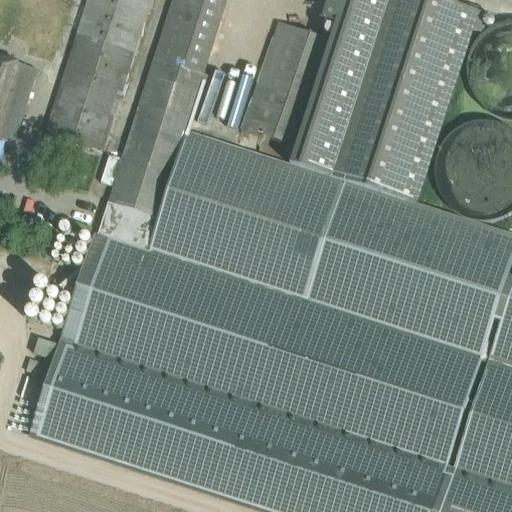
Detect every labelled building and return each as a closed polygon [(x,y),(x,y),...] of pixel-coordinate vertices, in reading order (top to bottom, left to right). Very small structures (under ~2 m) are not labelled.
[(511,511),(511,233),(423,204),(485,15),(439,0),(357,0),(303,165),(191,129),(208,76),(204,75),(228,0),(174,0),(33,439),(260,511),(511,511)] [(89,0),(45,136),(65,142),(106,155),(156,0),(89,0)] [(511,27),(510,28),(502,30),(494,33),(487,38),(481,45),(476,52),(473,60),(471,68),(471,77),(472,85),(475,93),(480,101),(486,107),(493,112),(501,116),(509,118),(511,118),(511,27)] [(0,56),(0,140),(0,139),(16,144),(41,70),(0,56)] [(511,136),(506,133),(497,130),(489,129),(480,129),(472,131),(464,135),(457,140),(451,146),(446,154),(443,162),(441,170),(441,179),(443,187),(446,195),(451,203),(457,209),(464,214),(472,218),(480,220),(489,220),(498,219),(506,216),(511,212),(511,136)]
